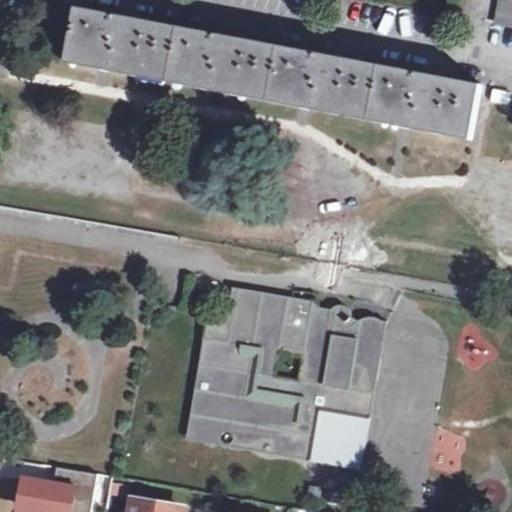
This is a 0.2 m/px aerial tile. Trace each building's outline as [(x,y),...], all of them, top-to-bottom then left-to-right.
[(511,0),(505,0),(501,20),(511,21),(511,0)] [(120,16),(85,10),(76,63),(367,117),(478,140),(486,83),(411,69),(310,51),(212,33),(120,16)] [(235,320),(212,317),(190,442),(363,470),(389,323),(384,323),(377,317),(366,318),(351,327),(352,310),(348,307),(337,308),(334,314),(320,310),(318,305),(315,303),(316,309),(239,297),(235,320)] [(427,466),(457,475),(468,437),(438,428),(427,466)] [(116,478),(97,474),(92,506),(110,509),(116,478)] [(222,511),(224,498),(214,495),(211,511),(222,511)] [(137,502),(135,511),(183,511),(184,511),(137,502)]
